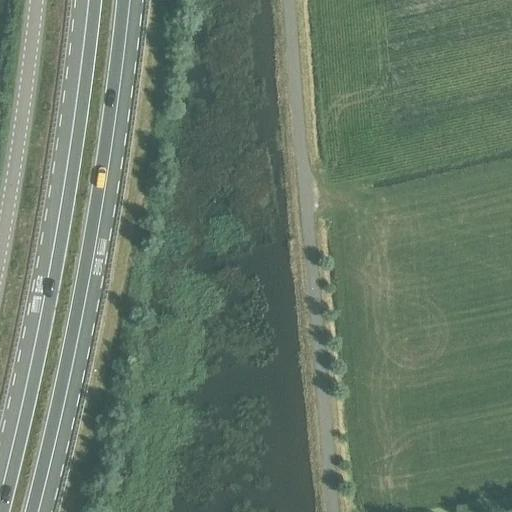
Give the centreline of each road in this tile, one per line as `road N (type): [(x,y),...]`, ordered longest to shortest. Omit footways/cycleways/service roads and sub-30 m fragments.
road 1 (primary): [(35,511),(105,175),(129,0)]
road 2 (unclassified): [(330,511),(286,0)]
road 3 (primary): [(86,0),(55,232),(0,485)]
road 4 (unclassified): [(0,251),(34,0)]
